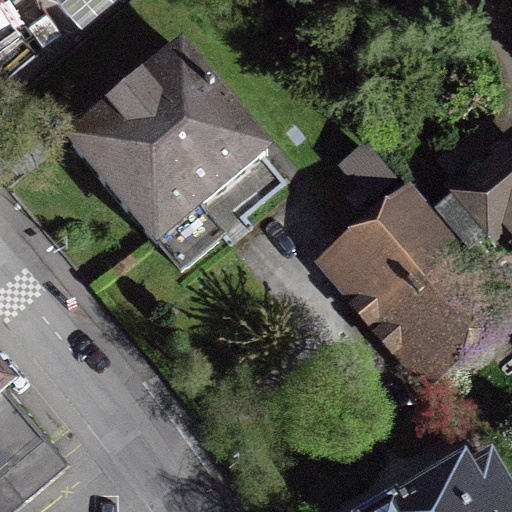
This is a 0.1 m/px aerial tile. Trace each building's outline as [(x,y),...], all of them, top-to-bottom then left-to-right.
[(0,93),(111,0),(44,0),(0,37),(0,93)] [(0,0),(0,16),(19,0),(0,0)] [(223,238),(201,211),(268,155),(182,53),(71,147),(156,249),(160,246),(182,272),(223,238)] [(460,195),(434,216),(511,305),(511,142),(456,190),(460,195)] [(394,184),(366,150),(344,169),(372,202),(394,184)] [(373,334),(454,266),(407,209),(348,258),(373,287),(350,306),(373,334)] [(454,266),(373,334),(396,363),(419,344),(440,369),(499,320),(454,266)] [(0,487),(10,480),(28,501),(29,502),(65,472),(0,394),(0,392),(2,391),(0,389),(0,487)] [(511,511),(511,497),(491,461),(470,473),(465,463),(396,504),(395,501),(376,511),(511,511)]
